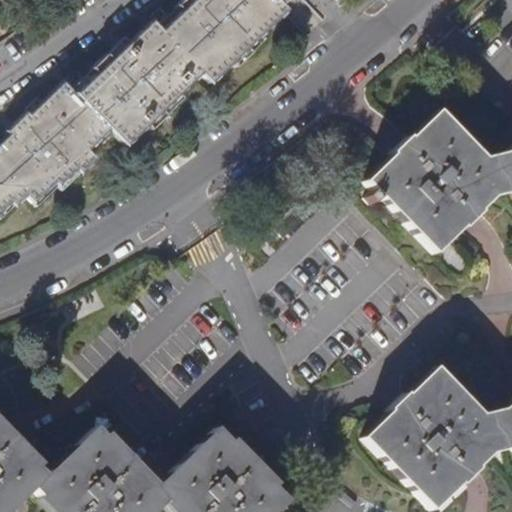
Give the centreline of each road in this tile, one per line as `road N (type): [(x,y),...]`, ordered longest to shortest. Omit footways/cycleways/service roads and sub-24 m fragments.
road 1 (residential): [(0,282),(82,247),(190,180),(367,46)]
road 2 (residential): [(0,93),(136,0)]
